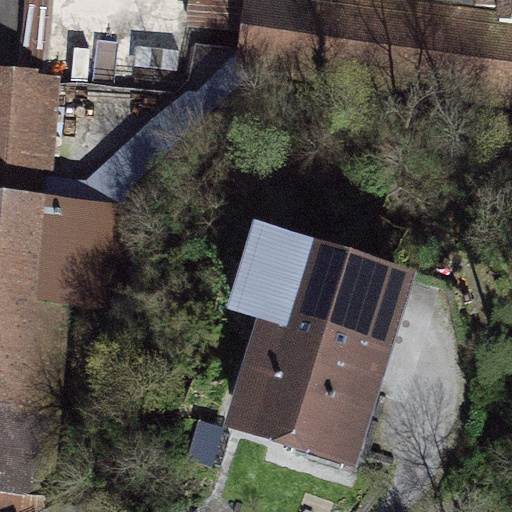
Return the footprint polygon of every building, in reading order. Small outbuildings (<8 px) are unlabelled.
[(190,0),(46,0),(40,80),(53,81),(183,89),(190,0)] [(511,0),(252,0),(244,69),(511,104),(511,0)] [(53,81),(40,80),(0,76),(0,164),(49,167),(53,81)] [(0,494),(46,498),(62,301),(120,306),(127,213),(0,202),(0,494)] [(400,285),(259,242),(238,311),(274,322),(244,419),(348,452),(400,285)]
